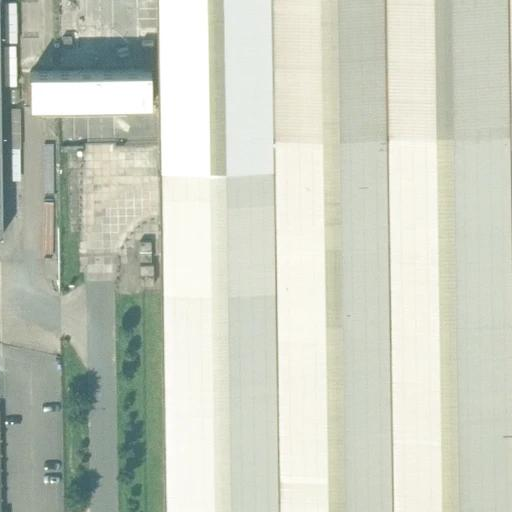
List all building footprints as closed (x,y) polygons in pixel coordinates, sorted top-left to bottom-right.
[(157,0),(26,0),(28,72),(29,72),(30,105),(152,103),(152,70),(158,70),(157,0)] [(270,0),(157,0),(158,70),(159,166),(273,164),(272,132),(269,132),(269,127),(272,127),(272,114),(270,0)] [(511,127),(511,0),(270,0),(272,114),(272,127),(269,127),(269,132),(272,132),(511,127)] [(511,511),(511,127),(272,132),(273,164),(159,166),(164,511),(511,511)] [(151,241),(140,241),(140,260),(151,260),(151,241)] [(140,285),(153,285),(153,264),(140,264),(140,285)]
